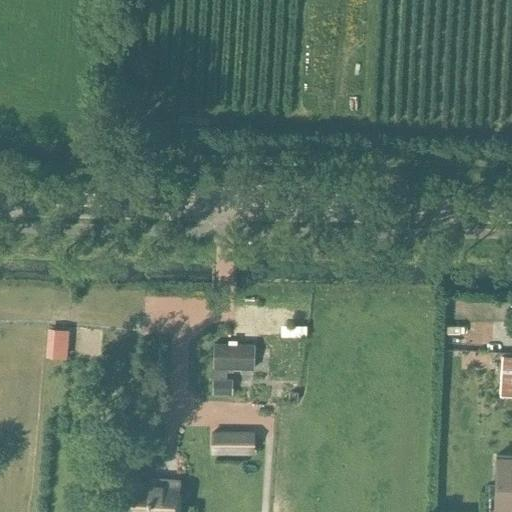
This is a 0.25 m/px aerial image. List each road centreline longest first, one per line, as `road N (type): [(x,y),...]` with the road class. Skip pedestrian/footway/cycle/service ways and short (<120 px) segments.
road 1 (secondary): [(511,208),(0,200)]
road 2 (track): [(126,202),(134,123),(511,131)]
